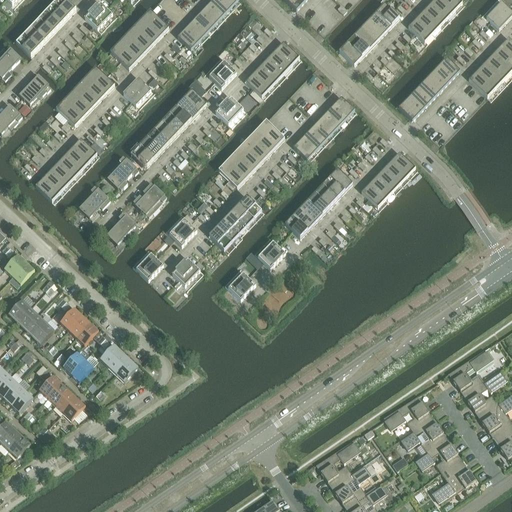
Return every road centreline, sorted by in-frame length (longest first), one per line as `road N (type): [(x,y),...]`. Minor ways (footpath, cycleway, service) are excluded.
road 1 (residential): [(0,497),(162,382),(168,368),(0,204)]
road 2 (secondary): [(259,450),(511,274)]
road 3 (secondary): [(502,261),(250,435)]
road 4 (residential): [(94,235),(289,26)]
road 5 (residential): [(159,286),(349,84)]
road 6 (residential): [(39,176),(206,0)]
road 7 (residential): [(244,311),(405,137)]
road 8 (residential): [(502,261),(441,173),(405,137)]
road 9 (residential): [(511,25),(405,137)]
road 10 (residential): [(0,101),(95,0)]
road 11 (secondary): [(250,435),(140,511)]
